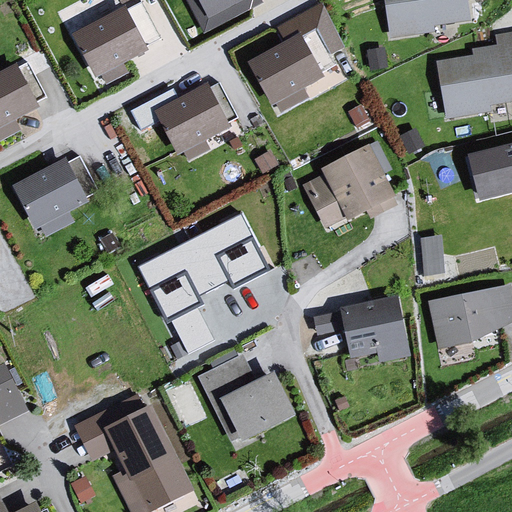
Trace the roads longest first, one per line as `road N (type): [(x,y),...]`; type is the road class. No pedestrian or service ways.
road 1 (residential): [(377,449),(511,381)]
road 2 (residential): [(258,511),(377,449)]
road 3 (residential): [(405,503),(511,448)]
